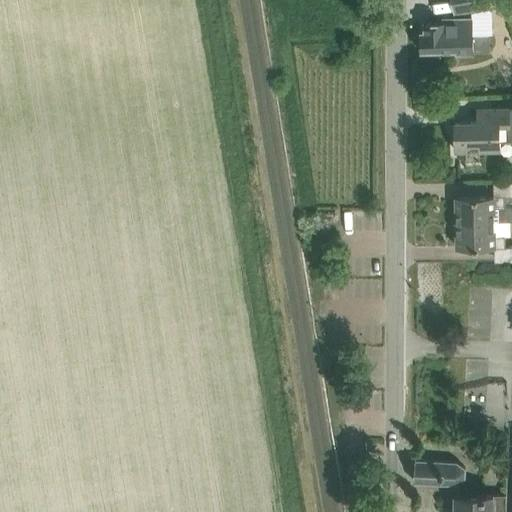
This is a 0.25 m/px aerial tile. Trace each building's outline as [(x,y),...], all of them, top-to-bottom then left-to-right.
[(453,0),(455,11),(491,5),(490,0),(453,0)] [(473,16),(468,16),(448,17),(448,21),(425,22),(425,31),(421,31),(422,50),(457,50),(457,53),(491,53),(491,35),(473,36),(473,16)] [(419,73),(428,75),(430,64),(439,66),(441,56),(424,52),(419,73)] [(503,149),(503,139),(511,139),(511,106),(498,107),(478,108),(478,120),(455,120),(456,150),(503,149)] [(511,179),(493,180),(494,195),(457,195),(457,219),(511,218),(511,179)] [(494,219),(511,219),(511,218),(457,219),(458,247),(495,247),(495,259),(511,258),(511,244),(506,245),(505,235),(495,235),(494,219)] [(414,481),(435,482),(456,483),(465,478),(466,468),(458,461),(415,459),(414,481)] [(505,511),(506,494),(457,494),(456,511),(505,511)]
